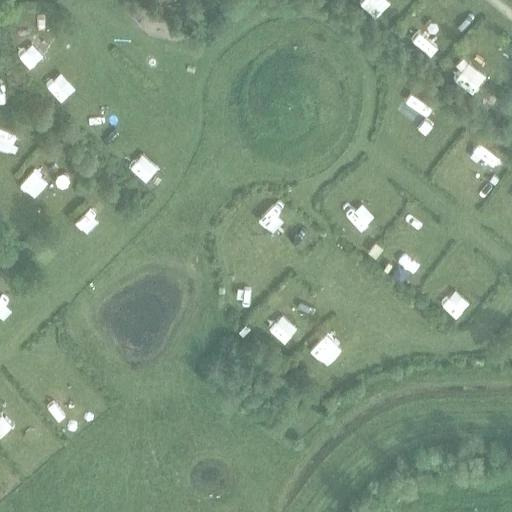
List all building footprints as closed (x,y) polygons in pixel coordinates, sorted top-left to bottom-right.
[(20,29),(27,49),(51,40),(44,20),(20,29)] [(426,83),(418,98),(430,105),(439,90),(426,83)] [(147,129),(130,146),(150,167),(167,151),(147,129)] [(0,279),(6,283),(17,263),(5,256),(0,264),(0,279)] [(281,309),(293,316),(303,301),(290,293),(281,309)] [(326,358),(341,342),(326,328),(310,343),(326,358)]
